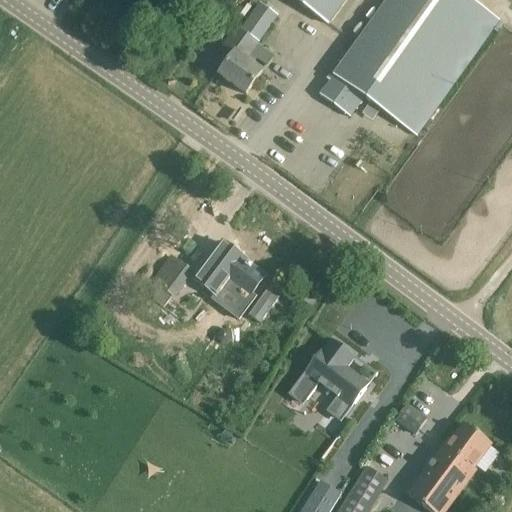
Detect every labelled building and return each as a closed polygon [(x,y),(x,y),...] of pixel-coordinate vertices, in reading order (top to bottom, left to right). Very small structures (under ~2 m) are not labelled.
[(276,0),(326,36),(351,0),(276,0)] [(501,22),(468,0),(388,0),(333,78),(331,76),(327,81),(330,84),(320,99),(351,120),(365,101),(419,139),(501,22)] [(220,78),(247,97),(262,74),(246,63),(278,18),(260,6),(241,32),(236,28),(222,48),(235,57),(220,78)] [(240,18),(233,13),(228,20),(236,24),(240,18)] [(192,29),(181,22),(169,40),(179,47),(192,29)] [(237,256),(223,245),(195,283),(217,299),(230,282),(250,298),(264,280),(235,258),(237,256)] [(181,321),(187,312),(170,300),(172,298),(175,300),(195,272),(172,256),(153,284),(162,290),(154,300),(164,308),(181,321)] [(271,290),(249,321),(261,330),(283,298),(271,290)] [(217,335),(217,341),(221,345),(227,346),(232,342),(233,336),(229,332),(222,331),(217,335)] [(319,386),(337,400),(328,412),(342,423),(369,387),(348,370),(356,360),(332,342),(321,356),(320,354),(305,374),(305,375),(290,396),(304,406),(319,386)] [(407,408),(397,423),(416,437),(427,422),(407,408)] [(474,471),(491,447),(464,426),(446,450),(442,448),(407,496),(428,511),(447,511),(476,472),(474,471)] [(368,511),(387,482),(367,469),(340,511),(368,511)] [(321,483),(302,511),(331,511),(342,496),(321,483)]
